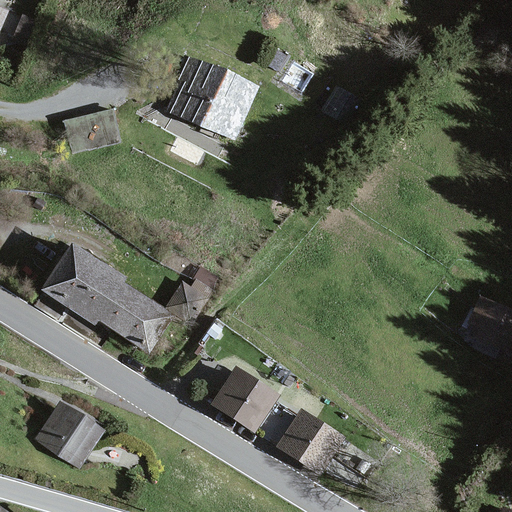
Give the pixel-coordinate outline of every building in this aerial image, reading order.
[(260,90),(195,62),(173,113),(238,141),(260,90)] [(73,148),(121,138),(113,104),(66,115),(73,148)] [(125,282),(72,248),(41,297),(89,328),(91,324),(145,358),(170,320),(120,289),(125,282)] [(511,338),(511,321),(479,307),(466,337),(505,354),(511,338)] [(266,403),(230,379),(209,410),(246,434),(266,403)] [(107,437),(67,405),(36,443),(77,475),(107,437)] [(334,444),(299,419),(279,449),(314,473),(334,444)]
